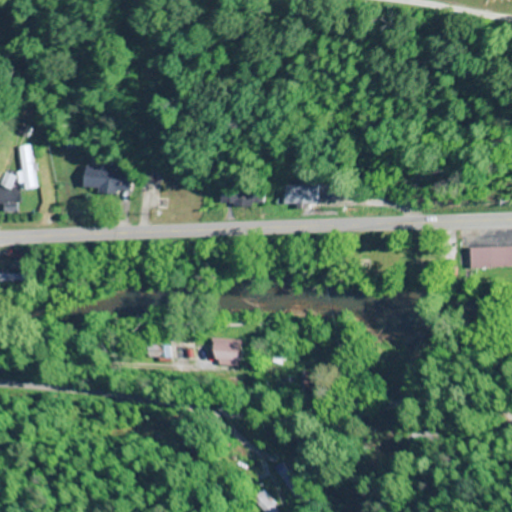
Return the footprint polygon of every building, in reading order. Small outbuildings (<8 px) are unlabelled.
[(38,188),(34,145),(20,146),(25,190),(38,188)] [(135,169),(89,165),(87,187),(103,188),(102,191),(133,194),(135,169)] [(12,188),(17,176),(6,172),(2,185),(12,188)] [(193,179),(159,179),(159,200),(202,200),(202,189),(193,189),(193,179)] [(322,185),(287,185),(287,204),(322,204),(322,185)] [(267,205),(267,187),(224,187),(224,205),(267,205)] [(475,268),(511,268),(511,247),(475,247),(475,268)] [(32,274),(0,273),(0,281),(32,283),(32,274)] [(245,339),(214,339),(214,365),(245,365),(245,339)] [(327,378),(303,370),(295,393),(319,401),(327,378)] [(402,433),(402,452),(431,452),(431,433),(402,433)] [(304,497),(281,464),(272,470),(295,504),(304,497)] [(263,511),(282,511),(267,492),(255,502),(263,511)]
